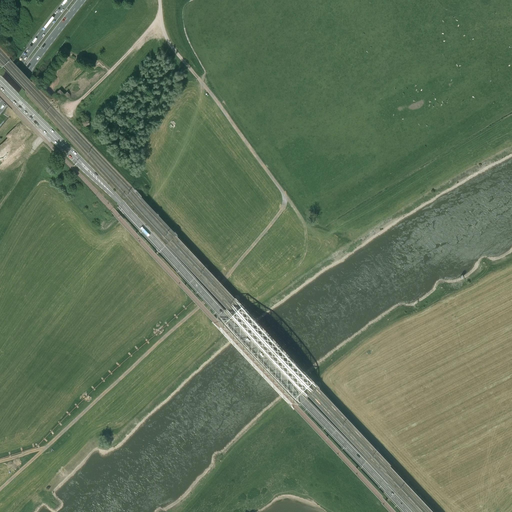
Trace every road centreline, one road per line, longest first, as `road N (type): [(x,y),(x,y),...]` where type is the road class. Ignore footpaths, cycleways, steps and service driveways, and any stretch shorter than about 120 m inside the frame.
road 1 (primary): [(410,511),(0,82)]
road 2 (track): [(160,8),(143,39),(69,111)]
road 3 (trunk): [(0,107),(83,0)]
